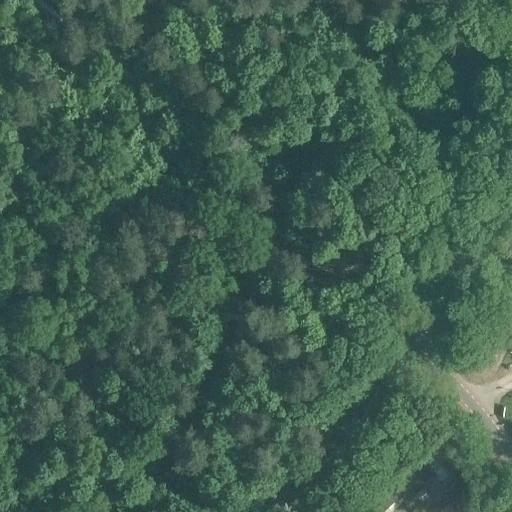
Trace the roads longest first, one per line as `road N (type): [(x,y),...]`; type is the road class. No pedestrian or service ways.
road 1 (unknown): [(411,350),(142,236),(65,212),(0,163)]
road 2 (secondary): [(249,511),(399,340)]
road 3 (secondary): [(399,340),(511,184)]
road 4 (residential): [(511,457),(456,387),(399,340)]
